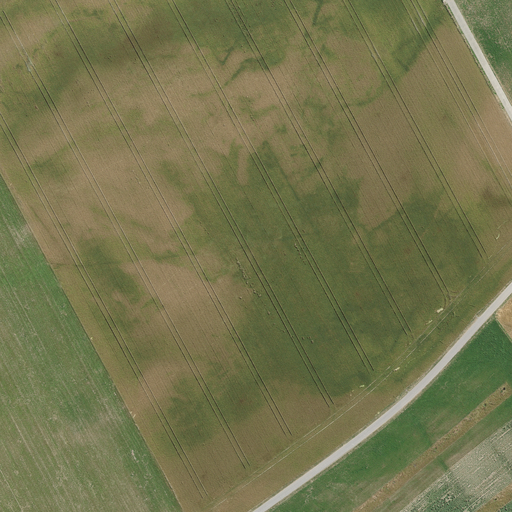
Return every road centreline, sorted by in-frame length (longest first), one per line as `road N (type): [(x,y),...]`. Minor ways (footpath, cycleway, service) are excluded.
road 1 (track): [(259,511),(375,427),(511,289)]
road 2 (track): [(511,113),(450,0)]
